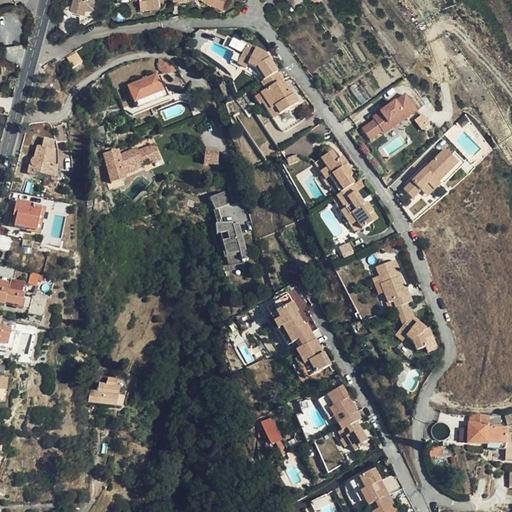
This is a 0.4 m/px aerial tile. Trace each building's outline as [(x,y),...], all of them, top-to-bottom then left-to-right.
[(76,0),(74,9),(83,12),(87,13),(89,9),(97,8),(96,0),(76,0)] [(83,12),(74,9),(68,18),(77,21),(83,12)] [(266,81),(280,72),(268,54),(249,44),(244,56),(252,60),(250,64),(258,69),(266,81)] [(78,61),(72,51),(63,56),(69,66),(78,61)] [(361,106),(406,74),(391,54),(347,85),(361,106)] [(261,84),(264,83),(266,81),(258,69),(250,64),(252,60),(244,56),(239,64),(253,72),(261,84)] [(156,58),(159,74),(178,67),(178,66),(170,62),(156,58)] [(301,103),(293,91),(289,93),(283,83),(286,80),(280,72),(266,81),(264,83),(269,90),(263,93),(267,101),(265,103),(276,120),(301,103)] [(169,96),(159,74),(128,86),(137,109),(169,96)] [(103,79),(87,85),(92,97),(101,93),(107,90),(103,79)] [(289,93),(293,91),(286,80),(283,83),(289,93)] [(101,93),(92,97),(94,102),(103,99),(101,93)] [(369,142),(382,133),(381,131),(402,115),(406,121),(417,113),(405,96),(372,119),(374,122),(361,130),(369,142)] [(382,133),(384,135),(406,121),(402,115),(381,131),(382,133)] [(34,173),(51,177),(54,165),(50,164),(54,150),(50,149),(52,141),(42,138),(40,146),(38,146),(36,148),(33,157),(31,158),(30,159),(30,163),(29,164),(27,171),(27,173),(29,174),(33,176),(34,173)] [(148,163),(159,159),(154,144),(143,148),(144,150),(138,152),(137,150),(136,147),(118,154),(117,148),(103,150),(109,180),(122,178),(121,171),(120,169),(141,162),(140,159),(146,157),(148,163)] [(205,149),(204,163),(218,164),(219,150),(205,149)] [(443,152),(428,168),(431,170),(427,175),(437,185),(457,166),(450,159),(443,152)] [(457,166),(437,185),(439,187),(464,163),(455,154),(450,159),(457,166)] [(346,169),(348,168),(343,161),(338,164),(332,155),(321,162),(332,178),(346,169)] [(120,169),(121,171),(148,163),(146,157),(140,159),(141,162),(120,169)] [(327,182),(330,179),(332,178),(321,162),(317,165),(327,182)] [(341,196),(348,191),(354,187),(350,182),(353,180),(348,174),(346,169),(332,178),(330,179),(341,196)] [(427,175),(424,171),(402,193),(411,202),(420,195),(427,188),(432,194),(439,187),(437,185),(427,175)] [(338,197),(341,196),(330,179),(327,182),(324,184),(330,194),(334,191),(338,197)] [(426,200),(432,194),(427,188),(420,195),(426,200)] [(353,215),(365,208),(356,195),(353,198),(348,191),(341,196),(338,197),(351,216),(353,215)] [(213,210),(228,205),(223,192),(208,198),(213,210)] [(40,242),(60,246),(70,205),(56,201),(52,216),(46,214),(40,242)] [(34,232),(39,207),(15,202),(13,212),(17,213),(13,228),(34,232)] [(369,217),(372,215),(367,206),(365,208),(353,215),(363,231),(374,224),(369,217)] [(363,231),(353,215),(351,216),(346,220),(357,236),(363,231)] [(220,222),(215,223),(217,234),(219,242),(223,241),(228,262),(238,260),(238,262),(245,261),(239,231),(234,232),(232,224),(231,220),(220,222)] [(238,260),(228,262),(223,241),(219,242),(225,267),(239,264),(238,262),(238,260)] [(403,331),(411,322),(412,321),(411,315),(409,306),(411,305),(404,288),(403,289),(397,273),(399,273),(396,263),(376,270),(378,278),(381,286),(379,286),(383,298),(387,309),(390,307),(393,314),(390,315),(393,324),(398,322),(403,331)] [(0,289),(9,292),(12,280),(0,277),(0,289)] [(379,300),(383,298),(379,286),(381,286),(378,278),(372,280),(379,300)] [(24,295),(9,292),(0,289),(0,305),(5,306),(5,305),(21,309),(24,295)] [(48,319),(53,300),(39,296),(34,316),(48,319)] [(293,305),(272,316),(289,348),(296,344),(300,351),(315,343),(305,328),(303,329),(295,315),(297,314),(293,305)] [(289,348),(272,316),(267,319),(275,335),(278,333),(287,350),(289,348)] [(425,332),(416,325),(415,326),(411,322),(403,331),(399,334),(406,340),(412,346),(415,354),(425,350),(423,344),(432,340),(429,331),(425,332)] [(10,332),(0,329),(0,345),(7,346),(10,332)] [(402,344),(406,340),(399,334),(395,338),(402,344)] [(318,350),(315,343),(300,351),(294,354),(298,361),(294,364),(305,383),(329,369),(322,357),(320,358),(316,351),(318,350)] [(119,395),(121,387),(116,386),(117,381),(108,378),(107,384),(101,383),(99,389),(92,387),(89,398),(121,407),(124,397),(119,395)] [(347,401),(348,400),(340,386),(316,401),(327,420),(332,417),(336,424),(356,412),(352,406),(350,407),(347,401)] [(487,416),(468,415),(467,429),(458,429),(457,442),(467,442),(467,443),(485,444),(492,444),(492,448),(504,448),(504,459),(511,459),(511,432),(505,433),(505,427),(486,426),(487,416)] [(268,445),(273,442),(261,421),(252,427),(264,447),(268,445)] [(342,440),(341,441),(345,448),(346,447),(349,445),(345,438),(342,440)] [(268,445),(271,450),(277,447),(273,442),(268,445)] [(442,446),(429,446),(429,455),(442,456),(442,446)] [(271,450),(275,459),(281,455),(277,447),(271,450)] [(369,507),(376,503),(388,496),(374,471),(350,484),(361,504),(366,501),(369,507)] [(388,496),(376,503),(380,510),(377,511),(396,511),(397,511),(388,496)]
